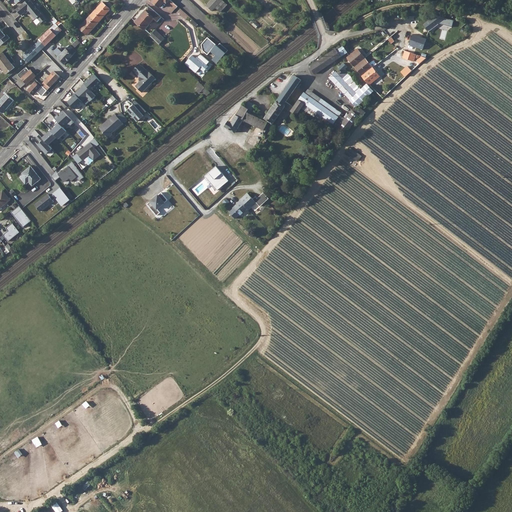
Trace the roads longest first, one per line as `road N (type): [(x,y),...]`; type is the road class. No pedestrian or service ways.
road 1 (track): [(32,511),(251,352),(264,329),(229,293),(234,285),(369,115),(475,32),(479,16),(439,6),(399,4),(367,14),(231,109),(203,140)]
road 2 (tertiary): [(133,5),(0,159)]
